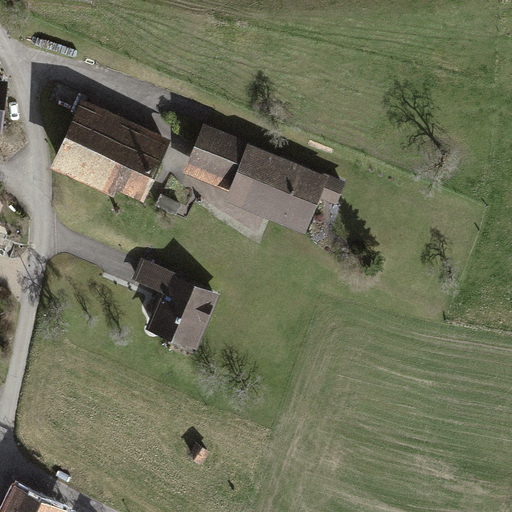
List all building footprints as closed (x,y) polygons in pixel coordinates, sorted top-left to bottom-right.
[(147,145),(79,114),(61,155),(62,164),(114,189),(119,180),(146,192),(167,145),(151,138),(147,145)] [(322,178),(206,129),(193,158),(238,177),(233,189),(305,220),(322,178)] [(157,204),(175,212),(179,202),(162,194),(157,204)] [(166,290),(152,323),(173,332),(176,325),(198,334),(215,294),(173,277),(175,271),(147,260),(139,279),(166,290)] [(207,450),(197,444),(191,453),(201,459),(207,450)] [(58,511),(61,508),(20,489),(8,511),(58,511)]
